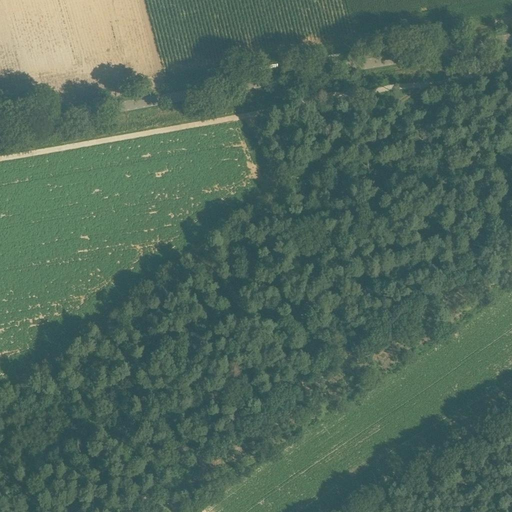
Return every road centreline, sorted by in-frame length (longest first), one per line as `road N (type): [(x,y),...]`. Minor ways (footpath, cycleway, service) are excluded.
road 1 (track): [(0,394),(420,85)]
road 2 (tertiary): [(0,128),(511,39)]
road 3 (track): [(180,511),(43,361)]
